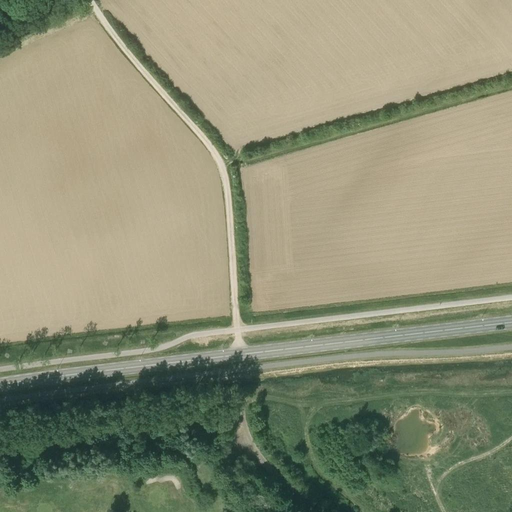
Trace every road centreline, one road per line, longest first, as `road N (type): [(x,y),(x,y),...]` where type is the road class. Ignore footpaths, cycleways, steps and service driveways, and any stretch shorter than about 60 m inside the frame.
road 1 (secondary): [(0,384),(511,323)]
road 2 (track): [(222,164),(511,85)]
road 3 (track): [(222,164),(85,0)]
road 4 (track): [(239,355),(222,164)]
road 5 (unclassified): [(312,511),(246,436),(236,382)]
